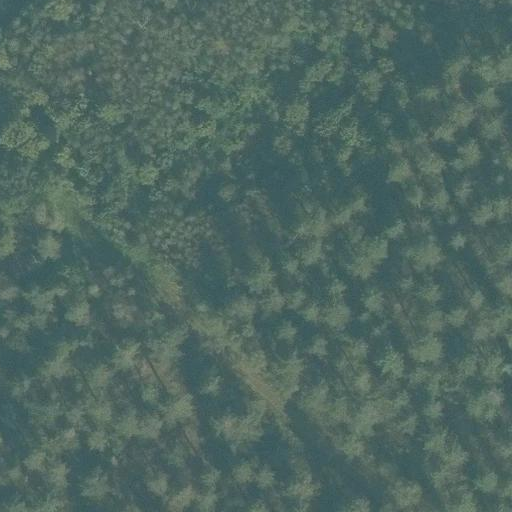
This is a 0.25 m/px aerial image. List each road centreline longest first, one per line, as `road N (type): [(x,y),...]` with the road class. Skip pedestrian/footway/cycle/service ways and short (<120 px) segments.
road 1 (track): [(91,246),(384,511)]
road 2 (track): [(0,164),(91,246),(0,334)]
